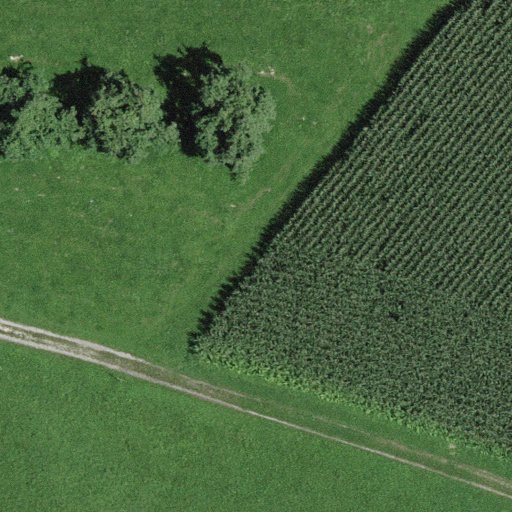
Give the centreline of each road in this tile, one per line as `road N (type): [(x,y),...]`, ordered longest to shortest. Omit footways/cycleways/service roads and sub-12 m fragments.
road 1 (track): [(511,495),(147,368)]
road 2 (track): [(0,325),(147,368)]
